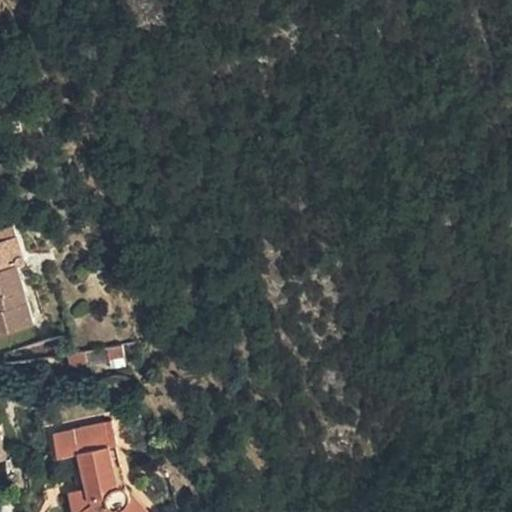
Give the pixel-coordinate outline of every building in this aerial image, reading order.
[(53,221),(44,225),(48,232),(57,228),(53,221)] [(27,258),(16,225),(0,230),(0,329),(34,321),(20,265),(23,264),(25,262),(26,260),(27,258)] [(124,341),(88,347),(90,363),(111,360),(113,368),(128,365),(124,341)] [(140,511),(130,501),(133,492),(130,488),(128,486),(127,485),(121,484),(112,444),(118,442),(113,421),(59,432),(63,454),(82,449),(91,486),(73,491),(78,511),(140,511)] [(130,501),(140,511),(150,511),(133,492),(130,501)]
